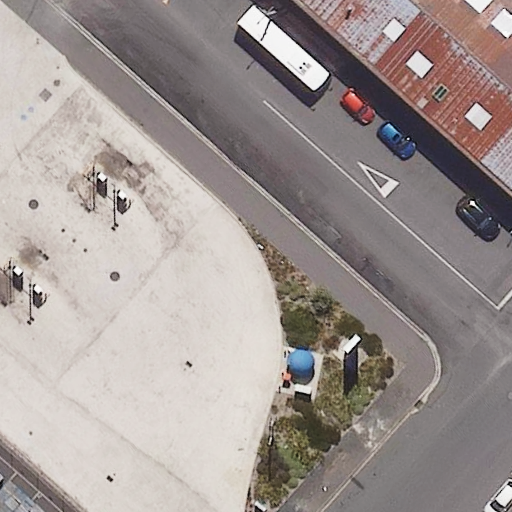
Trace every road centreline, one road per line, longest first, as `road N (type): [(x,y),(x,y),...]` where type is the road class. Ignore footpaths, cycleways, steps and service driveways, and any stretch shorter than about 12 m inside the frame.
road 1 (unclassified): [(143,0),(511,341)]
road 2 (unclassified): [(423,511),(511,416)]
